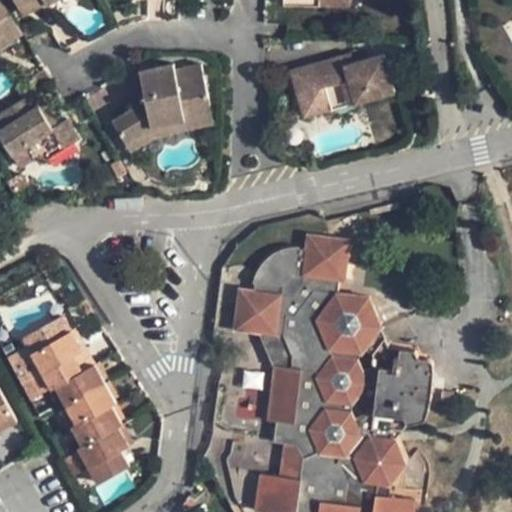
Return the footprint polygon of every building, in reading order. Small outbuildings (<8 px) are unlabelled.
[(0,0),(0,37),(7,33),(11,41),(23,33),(3,0),(0,0)] [(16,0),(23,12),(44,0),(46,0),(47,2),(50,0),(16,0)] [(0,46),(11,41),(7,33),(0,37),(0,46)] [(354,61),(351,52),(321,61),(324,70),(354,61)] [(395,91),(384,53),(354,61),(324,70),(321,61),(291,69),(304,116),(395,91)] [(209,94),(202,63),(176,69),(175,63),(140,70),(145,90),(147,100),(137,106),(113,120),(126,141),(153,125),(186,119),(182,99),(209,94)] [(54,128),(58,125),(36,89),(31,92),(54,128)] [(147,100),(145,90),(132,98),(137,106),(147,100)] [(37,156),(48,158),(79,139),(67,120),(58,125),(54,128),(31,92),(0,111),(0,132),(13,153),(29,143),(37,156)] [(214,121),(209,94),(182,99),(186,119),(187,126),(214,121)] [(186,119),(153,125),(156,134),(187,126),(186,119)] [(156,134),(153,125),(126,141),(131,149),(156,134)] [(121,157),(112,163),(120,177),(130,170),(121,157)] [(29,184),(22,172),(8,180),(15,192),(29,184)] [(254,288),(240,286),(235,328),(259,331),(284,335),(292,355),(291,368),(275,366),(268,420),(277,421),(274,441),(284,442),(297,444),(304,456),(302,477),(280,474),(261,472),(256,510),(274,511),(414,511),(417,489),(404,487),(406,474),(401,470),(407,462),(397,437),(407,423),(425,420),(426,418),(427,417),(428,412),(434,363),(433,360),(428,357),(418,356),(416,349),(388,346),(382,328),(384,326),(371,295),(338,292),(340,280),(345,281),(350,239),(308,234),(306,248),(299,248),(300,246),(288,247),(284,248),(273,253),(262,263),(258,269),(253,283),(255,283),(254,288)] [(82,350),(70,330),(20,359),(39,395),(57,385),(83,371),(74,354),(82,350)] [(284,335),(259,331),(272,365),(275,366),(291,368),(292,355),(284,335)] [(74,354),(83,371),(91,366),(82,350),(74,354)] [(83,371),(57,385),(67,404),(105,383),(95,364),(91,366),(83,371)] [(105,383),(67,404),(78,423),(111,404),(116,401),(105,383)] [(0,428),(18,419),(0,387),(0,428)] [(111,404),(78,423),(72,426),(83,445),(119,425),(122,423),(111,404)] [(83,445),(79,446),(80,449),(89,465),(99,482),(130,464),(121,449),(129,444),(119,425),(83,445)] [(302,477),(304,456),(297,444),(284,442),(280,474),(302,477)] [(80,449),(65,457),(74,474),(89,465),(80,449)]
